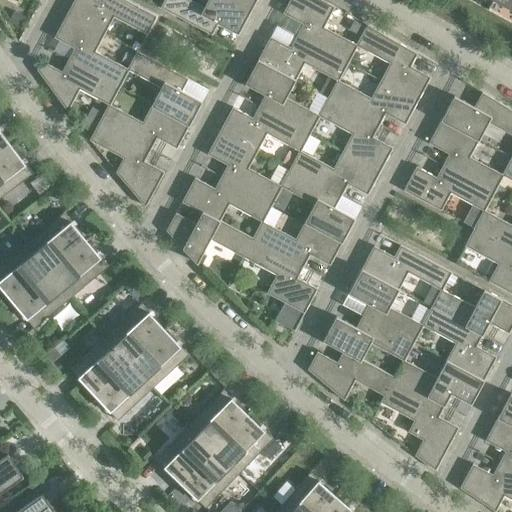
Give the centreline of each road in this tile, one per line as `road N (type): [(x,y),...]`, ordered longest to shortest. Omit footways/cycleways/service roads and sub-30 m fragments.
road 1 (residential): [(0,58),(137,241),(283,383),(455,511)]
road 2 (residential): [(124,511),(0,371)]
road 3 (residential): [(511,81),(372,0)]
